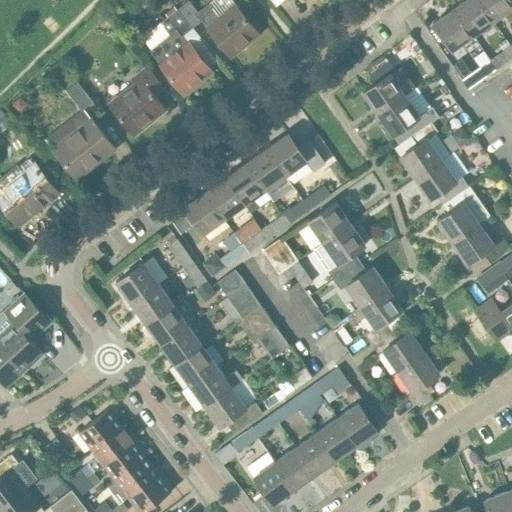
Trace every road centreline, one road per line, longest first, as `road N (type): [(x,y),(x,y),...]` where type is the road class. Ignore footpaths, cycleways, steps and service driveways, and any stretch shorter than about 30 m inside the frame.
road 1 (residential): [(110,358),(59,281),(59,260),(380,0)]
road 2 (residential): [(336,511),(511,387)]
road 3 (residential): [(236,511),(110,358)]
road 4 (residential): [(0,428),(56,400),(110,358)]
